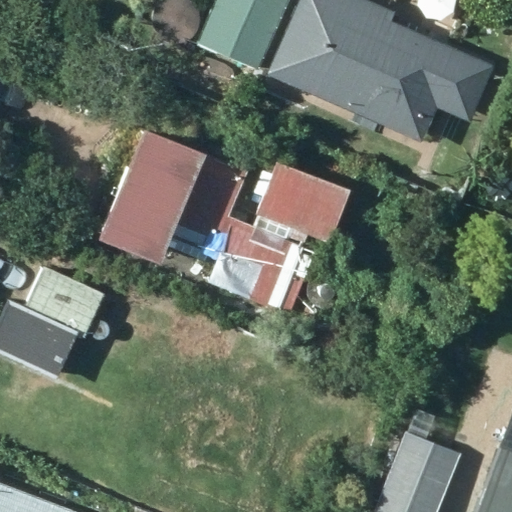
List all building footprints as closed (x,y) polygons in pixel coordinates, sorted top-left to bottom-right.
[(275,0),(208,0),(188,45),(250,73),(282,3),(275,0)] [(285,0),(253,79),(412,146),(427,110),(460,124),(483,68),(382,25),(386,15),(349,0),(285,0)] [(337,196),(266,167),(245,217),(254,221),(249,233),(220,221),(240,172),(188,150),(184,159),(124,134),(78,246),(141,272),(154,241),(206,263),(198,284),(268,313),(269,309),(281,314),(305,256),(294,252),(300,237),(317,245),(337,196)] [(433,201),(452,209),(459,192),(440,184),(433,201)] [(97,298),(37,267),(14,312),(0,305),(0,360),(25,373),(49,328),(74,340),(97,298)] [(430,511),(454,455),(400,433),(367,511),(430,511)] [(511,511),(511,453),(491,445),(466,511),(511,511)] [(0,511),(58,511),(0,490),(0,511)]
